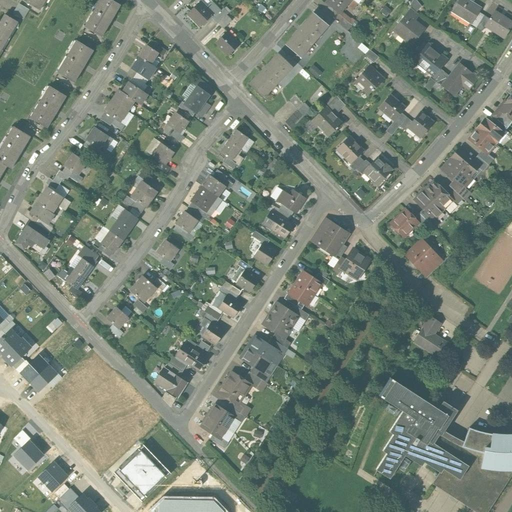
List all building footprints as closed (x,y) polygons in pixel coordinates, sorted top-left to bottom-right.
[(30,0),(28,3),(40,10),(45,0),(30,0)] [(110,0),(101,0),(85,28),(101,37),(120,5),(110,0)] [(210,0),(201,0),(187,14),(200,28),(211,17),(213,15),(215,17),(221,11),(210,0)] [(329,0),(326,4),(339,14),(350,0),(329,0)] [(481,8),(468,0),(459,0),(451,12),(461,18),(462,16),(472,23),(479,13),(481,8)] [(19,4),(13,14),(23,19),(28,10),(19,4)] [(213,15),(211,17),(218,24),(227,15),(228,14),(223,9),(221,11),(215,17),(213,15)] [(410,10),(395,28),(399,31),(397,34),(405,41),(404,42),(410,47),(424,30),(414,22),(419,17),(410,10)] [(511,25),(511,22),(495,12),(490,19),(489,19),(486,25),(494,30),(493,31),(504,38),(511,25)] [(479,13),(472,23),(471,25),(476,28),(484,16),(479,13)] [(313,14),(286,46),(301,58),(328,26),(313,14)] [(227,15),(218,24),(223,29),(232,21),(227,15)] [(16,23),(4,16),(0,23),(0,49),(16,23)] [(352,25),(343,18),(338,24),(347,31),(352,25)] [(240,45),(227,32),(216,43),(228,56),(240,45)] [(77,42),(58,73),(74,83),(93,51),(77,42)] [(167,52),(156,45),(153,50),(158,54),(163,57),(167,52)] [(438,56),(426,46),(413,63),(419,68),(420,66),(432,76),(433,76),(438,69),(446,60),(439,55),(438,56)] [(153,50),(147,47),(145,51),(144,51),(140,57),(140,58),(151,65),(158,54),(153,50)] [(378,57),(369,50),(364,56),(373,63),(378,57)] [(278,55),(250,85),(264,98),(292,68),(278,55)] [(151,65),(140,58),(137,62),(132,69),(138,74),(148,80),(149,81),(157,69),(151,65)] [(461,64),(449,78),(449,77),(442,86),(453,95),(462,85),(468,90),(477,79),(471,74),(471,73),(461,64)] [(369,66),(356,80),(364,87),(363,89),(368,95),(372,91),(372,92),(383,81),(377,75),(378,74),(369,66)] [(438,69),(433,76),(432,76),(431,78),(436,82),(443,73),(438,69)] [(148,80),(138,74),(131,84),(143,91),(146,86),(145,85),(148,80)] [(209,88),(198,79),(193,85),(197,88),(197,87),(205,93),(209,88)] [(131,84),(129,83),(123,93),(122,93),(134,101),(140,105),(148,95),(143,91),(131,84)] [(184,104),(184,105),(195,113),(201,117),(209,107),(204,103),(209,96),(205,93),(197,87),(197,88),(184,104)] [(49,88),(31,119),(47,128),(65,98),(49,88)] [(123,93),(119,90),(112,101),(127,111),(134,101),(122,93),(123,93)] [(405,108),(390,95),(379,109),(394,121),(401,113),(405,108)] [(511,95),(500,110),(511,119),(511,118),(511,117),(511,95)] [(337,97),(327,105),(334,113),(344,104),(337,97)] [(127,111),(112,101),(105,112),(115,119),(120,122),(127,111)] [(195,113),(184,105),(184,104),(182,103),(179,107),(192,117),(195,113)] [(326,108),(313,121),(328,137),(341,125),(326,108)] [(297,110),(285,122),(292,130),(305,118),(297,110)] [(511,119),(500,110),(494,118),(507,129),(511,122),(511,118),(511,119)] [(426,117),(420,112),(412,122),(407,127),(408,128),(410,125),(417,131),(415,134),(421,138),(433,123),(432,123),(432,124),(425,118),(426,117)] [(394,121),(393,122),(399,127),(400,126),(407,118),(401,113),(394,121)] [(187,122),(176,114),(167,126),(173,130),(179,134),(187,122)] [(407,118),(400,126),(406,131),(408,128),(407,127),(412,122),(407,117),(407,118)] [(507,129),(494,118),(490,122),(504,133),(508,129),(507,129)] [(120,122),(115,119),(111,124),(121,131),(125,126),(120,122)] [(490,122),(486,119),(477,130),(495,144),(504,133),(490,122)] [(0,177),(7,166),(11,169),(30,137),(14,128),(0,151),(0,177)] [(113,140),(96,129),(88,141),(99,149),(101,147),(106,150),(113,140)] [(179,134),(173,130),(170,135),(180,142),(183,138),(179,134)] [(237,130),(235,134),(234,133),(229,142),(240,149),(248,138),(237,130)] [(495,144),(477,130),(469,140),(482,150),(487,154),(495,144)] [(364,151),(350,137),(342,145),(342,144),(336,149),(351,164),(358,157),(364,151)] [(99,149),(88,141),(84,147),(100,158),(104,152),(99,149)] [(240,149),(229,142),(226,146),(226,145),(221,153),(226,157),(231,161),(240,149)] [(173,153),(161,144),(152,157),(159,162),(164,165),(173,153)] [(473,161),(460,150),(451,160),(469,176),(477,167),(478,166),(473,161)] [(487,154),(482,150),(477,156),(489,166),(494,160),(487,154)] [(86,163),(74,155),(66,167),(73,172),(77,175),(86,163)] [(489,166),(477,156),(473,161),(478,166),(477,167),(483,173),(489,166)] [(231,161),(226,157),(223,162),(233,169),(236,164),(231,161)] [(358,157),(351,164),(352,165),(350,166),(355,171),(363,163),(358,157)] [(391,170),(378,157),(364,171),(377,184),(391,170)] [(279,163),(274,159),(267,169),(272,172),(279,163)] [(469,176),(451,160),(443,170),(443,173),(453,182),(454,181),(462,187),(463,186),(471,177),(469,176)] [(164,165),(159,162),(156,166),(166,173),(169,168),(164,165)] [(227,176),(217,169),(211,177),(223,185),(228,189),(232,183),(225,178),(227,176)] [(152,178),(142,171),(139,176),(148,183),(152,178)] [(77,175),(73,172),(69,177),(79,184),(83,179),(77,175)] [(211,177),(210,176),(202,186),(216,196),(223,185),(211,177)] [(59,186),(49,179),(46,184),(56,191),(59,186)] [(434,180),(424,190),(443,210),(453,201),(454,200),(449,196),(434,180)] [(462,187),(454,181),(453,182),(449,186),(454,190),(463,199),(469,192),(463,186),(462,187)] [(156,192),(142,182),(137,189),(151,199),(156,192)] [(202,186),(191,201),(193,203),(210,215),(214,210),(208,206),(211,202),(216,206),(220,199),(216,196),(202,186)] [(70,203),(48,188),(43,196),(57,205),(65,211),(70,203)] [(151,199),(137,189),(131,198),(136,201),(145,208),(151,199)] [(443,210),(424,190),(414,200),(424,209),(434,220),(435,219),(443,210)] [(463,199),(454,190),(449,196),(454,200),(453,201),(457,205),(463,199)] [(294,191),(284,206),(293,212),(296,213),(306,198),(294,191)] [(134,203),(124,195),(121,200),(132,208),(129,212),(138,218),(145,208),(136,201),(134,203)] [(57,205),(43,196),(38,204),(52,213),(57,205)] [(210,215),(193,203),(189,208),(207,220),(210,215)] [(52,213),(38,204),(31,213),(48,224),(54,215),(52,213)] [(284,206),(283,205),(279,210),(290,217),(293,212),(284,206)] [(434,220),(424,209),(419,214),(430,225),(432,226),(437,221),(435,219),(434,220)] [(290,217),(279,210),(276,215),(287,222),(290,217)] [(415,218),(406,210),(391,224),(404,237),(418,223),(419,223),(415,218)] [(127,218),(117,211),(114,216),(119,220),(124,223),(127,218)] [(276,215),(271,211),(263,223),(286,238),(293,226),(287,222),(276,215)] [(196,219),(185,212),(177,224),(184,229),(188,232),(196,219)] [(430,225),(419,214),(415,218),(419,223),(418,223),(425,230),(430,225)] [(124,223),(119,220),(111,232),(122,240),(131,228),(124,223)] [(349,234),(331,223),(326,232),(320,228),(312,242),(318,246),(319,244),(335,254),(333,256),(334,257),(342,244),(349,234)] [(49,233),(39,226),(35,232),(39,234),(45,238),(49,233)] [(28,227),(20,239),(31,247),(39,234),(35,232),(28,227)] [(188,232),(184,229),(180,233),(190,240),(193,236),(188,232)] [(269,240),(255,231),(252,236),(263,243),(266,245),(269,240)] [(111,232),(102,244),(106,247),(114,252),(122,240),(111,232)] [(97,240),(93,245),(103,252),(106,247),(102,244),(97,240)] [(177,248),(166,241),(158,253),(165,258),(169,260),(177,248)] [(422,241),(415,248),(411,249),(410,253),(408,255),(409,260),(413,261),(417,266),(418,270),(423,272),(426,269),(438,258),(437,257),(435,259),(430,254),(432,252),(422,241)] [(263,243),(254,256),(268,264),(276,251),(266,245),(263,243)] [(342,244),(334,257),(339,260),(341,257),(347,247),(342,244)] [(370,261),(353,250),(346,261),(341,269),(358,280),(370,261)] [(90,257),(81,251),(77,255),(82,259),(87,262),(90,257)] [(339,260),(333,269),(339,273),(341,269),(346,261),(341,257),(339,260)] [(169,260),(165,258),(161,263),(170,269),(174,264),(169,260)] [(438,258),(426,269),(430,274),(442,262),(438,258)] [(82,259),(74,270),(85,278),(88,273),(88,274),(94,267),(87,262),(82,259)] [(252,268),(242,261),(238,266),(245,270),(249,272),(252,268)] [(74,270),(72,269),(68,275),(70,276),(66,282),(72,286),(77,289),(80,285),(85,278),(74,270)] [(249,272),(245,270),(237,283),(251,292),(259,279),(249,272)] [(315,279),(304,271),(296,283),(314,295),(321,283),(322,283),(315,279)] [(329,281),(319,274),(315,279),(322,283),(321,283),(326,286),(329,281)] [(140,280),(137,284),(149,295),(156,287),(144,276),(140,280)] [(166,285),(157,277),(153,282),(162,290),(166,285)] [(314,295),(296,283),(289,295),(288,295),(300,302),(303,302),(308,304),(314,295)] [(149,295),(137,284),(131,290),(144,302),(149,295)] [(77,289),(72,286),(68,291),(78,298),(81,293),(77,289)] [(238,297),(223,287),(220,292),(226,296),(235,302),(238,297)] [(300,302),(288,295),(289,295),(287,294),(284,299),(294,306),(296,307),(300,302)] [(235,302),(226,296),(218,307),(234,318),(242,306),(235,302)] [(147,307),(138,300),(134,304),(143,312),(147,307)] [(291,311),(278,302),(270,314),(291,328),(299,317),(299,316),(291,311)] [(296,307),(294,306),(291,311),(299,316),(299,317),(306,321),(309,315),(296,307)] [(117,308),(107,319),(114,324),(118,328),(128,317),(117,308)] [(218,320),(205,312),(202,317),(211,323),(215,325),(218,320)] [(291,328),(270,314),(262,326),(275,334),(284,339),(291,328)] [(430,315),(413,341),(437,357),(447,343),(434,334),(441,323),(430,315)] [(215,325),(211,323),(203,335),(216,344),(225,331),(215,325)] [(118,328),(114,324),(109,329),(118,337),(123,332),(118,328)] [(0,351),(3,355),(20,340),(11,330),(0,340),(0,351)] [(284,339),(275,334),(272,339),(287,349),(291,343),(284,339)] [(269,344),(257,336),(254,337),(248,347),(271,362),(278,353),(278,352),(270,347),(269,344)] [(21,338),(20,340),(3,355),(2,356),(11,366),(30,348),(21,338)] [(287,349),(272,339),(269,344),(270,347),(278,352),(278,353),(283,356),(287,349)] [(203,349),(189,340),(186,345),(200,354),(203,349)] [(186,345),(183,343),(179,350),(187,356),(184,361),(199,370),(207,358),(200,354),(186,345)] [(271,362),(248,347),(241,357),(242,360),(254,368),(256,367),(265,373),(265,372),(271,362)] [(48,366),(39,356),(20,374),(25,380),(26,378),(30,382),(48,366)] [(186,365),(173,357),(169,363),(182,372),(186,365)] [(169,363),(168,363),(165,368),(179,377),(182,372),(169,363)] [(48,366),(30,382),(39,392),(57,375),(48,366)] [(265,373),(256,367),(254,368),(250,372),(262,380),(265,382),(270,375),(265,372),(265,373)] [(165,368),(164,368),(154,383),(178,398),(188,383),(179,377),(165,368)] [(244,380),(231,372),(219,392),(231,400),(238,405),(238,404),(250,385),(251,385),(244,380)] [(250,372),(249,372),(244,380),(251,385),(250,385),(256,389),(262,380),(250,372)] [(453,436),(452,435),(444,431),(457,411),(443,401),(438,409),(389,377),(378,395),(402,411),(389,432),(393,435),(382,451),(386,454),(376,470),(390,479),(405,455),(421,466),(424,462),(439,472),(436,477),(437,478),(435,481),(477,508),(473,511),(487,511),(511,475),(453,436)] [(175,399),(165,392),(161,398),(170,407),(175,399)] [(238,405),(231,400),(227,405),(230,407),(240,413),(244,408),(238,404),(238,405)] [(227,412),(215,405),(208,416),(227,429),(235,418),(227,412)] [(240,413),(230,407),(227,412),(235,418),(241,423),(245,417),(240,413)] [(227,429),(208,416),(201,426),(213,434),(221,439),(222,438),(227,429)] [(511,434),(508,435),(493,434),(485,433),(478,431),(469,428),(463,442),(459,439),(453,436),(511,475),(511,474),(511,434)] [(14,439),(22,447),(29,441),(31,439),(22,431),(14,439)] [(221,439),(213,434),(210,439),(225,449),(229,443),(222,438),(221,439)] [(110,468),(114,473),(143,445),(139,440),(110,468)] [(43,456),(29,441),(22,447),(14,455),(28,470),(43,456)] [(143,445),(114,473),(142,501),(171,474),(143,445)] [(67,477),(53,463),(39,477),(53,491),(67,477)] [(59,498),(69,489),(64,484),(55,493),(59,498)] [(67,511),(69,509),(69,508),(80,498),(70,488),(69,489),(59,498),(57,501),(67,511)] [(69,509),(72,511),(98,511),(94,507),(95,506),(89,500),(88,500),(83,495),(80,498),(69,508),(69,509)] [(164,499),(152,511),(223,511),(213,500),(164,499)]
